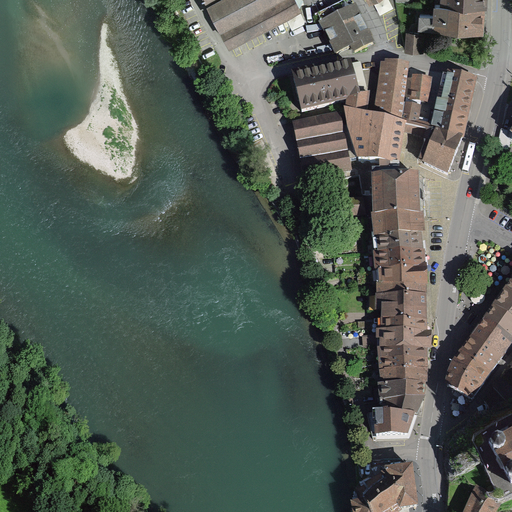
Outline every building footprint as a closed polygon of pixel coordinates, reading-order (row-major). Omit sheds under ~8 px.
[(202,0),(229,51),(302,14),(299,9),(294,0),(202,0)] [(300,0),(294,0),(299,9),(304,2),(300,0)] [(341,0),(317,12),(321,19),(351,4),(349,0),(341,0)] [(488,0),(440,0),(440,7),(486,10),(487,10),(488,7),(488,0)] [(321,19),(319,21),(335,53),(350,45),(354,51),(374,41),(372,35),(373,35),(356,2),(351,4),(321,19)] [(484,36),(486,10),(440,7),(434,7),(433,18),(419,17),(418,32),(458,35),(484,36)] [(406,33),(404,54),(423,55),(425,35),(406,33)] [(380,106),(379,111),(402,117),(404,100),(404,96),(407,76),(410,61),(385,58),(385,61),(381,60),(374,105),(380,106)] [(315,63),(292,70),(302,109),(346,98),(345,105),(368,110),(370,90),(360,90),(351,59),(319,66),(316,67),(315,63)] [(466,125),(478,75),(445,67),(432,116),(466,125)] [(412,77),(407,76),(404,96),(410,97),(409,99),(429,102),(430,94),(433,76),(412,73),(412,77)] [(422,104),(404,100),(402,117),(407,119),(420,123),(420,119),(421,116),(422,104)] [(345,105),(344,105),(344,110),(349,158),(357,156),(401,160),(402,152),(405,132),(407,119),(402,117),(379,111),(368,110),(345,105)] [(349,158),(344,110),(292,120),(303,178),(352,170),(352,163),(349,158)] [(466,125),(432,116),(431,123),(431,125),(436,126),(462,136),(464,137),(466,125)] [(462,136),(436,126),(431,125),(431,123),(420,119),(420,123),(407,119),(405,132),(430,139),(423,160),(448,174),(453,158),(462,136)] [(421,208),(419,170),(372,172),(373,211),(421,208)] [(364,197),(343,199),(345,217),(366,215),(364,197)] [(373,211),(372,211),(373,234),(376,233),(423,230),(426,230),(424,208),(421,208),(373,211)] [(376,233),(377,248),(424,245),(423,230),(376,233)] [(425,259),(424,245),(377,248),(373,248),(374,267),(379,266),(425,264),(425,259)] [(379,266),(379,281),(428,281),(427,259),(425,259),(425,264),(379,266)] [(377,281),(377,291),(428,291),(428,281),(379,281),(377,281)] [(511,292),(506,288),(500,297),(494,304),(511,316),(511,292)] [(428,301),(428,291),(377,291),(375,291),(376,307),(381,307),(381,301),(428,301)] [(428,301),(381,301),(381,307),(381,317),(378,317),(378,325),(428,325),(428,301)] [(511,316),(494,304),(490,310),(485,317),(511,336),(511,316)] [(511,343),(511,336),(485,317),(478,326),(472,335),(502,357),(509,347),(511,343)] [(378,325),(377,325),(377,344),(428,344),(432,344),(432,330),(428,330),(428,325),(378,325)] [(502,357),(472,335),(460,351),(492,371),(497,365),(502,357)] [(428,344),(377,344),(378,356),(428,356),(428,344)] [(492,371),(460,351),(453,360),(485,381),(488,377),(492,371)] [(428,356),(378,356),(379,367),(428,366),(428,356)] [(485,381),(453,360),(448,370),(445,383),(473,399),(480,389),(485,381)] [(511,366),(510,365),(499,376),(492,385),(506,398),(511,394),(511,366)] [(428,366),(379,367),(379,381),(426,380),(426,382),(428,382),(428,366)] [(379,381),(378,381),(378,396),(382,396),(427,395),(426,382),(426,380),(379,381)] [(427,395),(382,396),(382,407),(388,407),(388,408),(416,408),(414,413),(418,413),(427,395)] [(382,407),(373,407),(373,416),(375,416),(375,433),(408,433),(414,413),(416,408),(388,408),(388,407),(382,407)] [(511,426),(503,432),(498,430),(492,433),(491,438),(488,439),(511,480),(511,479),(511,426)] [(412,462),(383,466),(384,469),(379,471),(380,472),(354,488),(357,499),(349,501),(352,511),(397,511),(401,510),(400,508),(417,505),(412,462)] [(486,492),(474,487),(463,511),(495,511),(499,504),(494,502),(495,500),(484,496),(486,492)]
